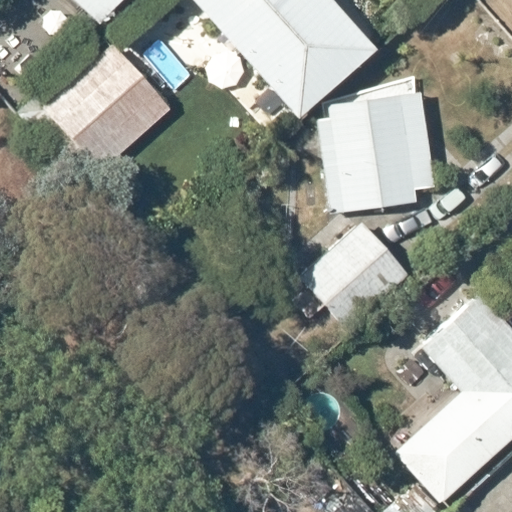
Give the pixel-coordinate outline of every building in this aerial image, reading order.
[(116,0),(67,0),(95,24),(116,0)] [(368,51),(321,0),(179,0),(291,121),(368,51)] [(175,110),(115,48),(48,113),(108,175),(175,110)] [(328,118),(311,120),(322,212),(409,201),(408,188),(423,186),(412,99),(327,109),(328,118)] [(356,221),(287,279),(337,337),(405,278),(356,221)] [(511,333),(478,299),(419,355),(455,393),(390,455),(442,509),(511,442),(511,333)]
